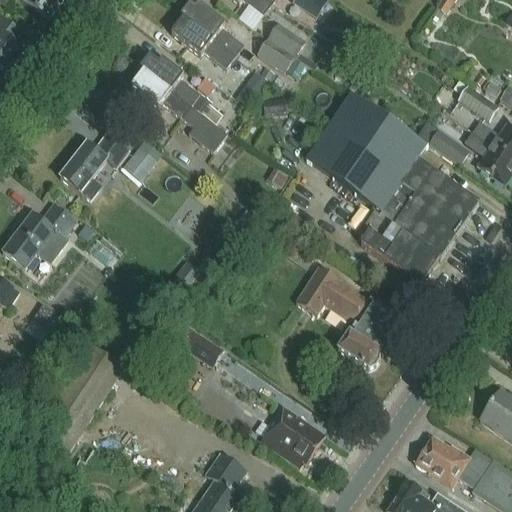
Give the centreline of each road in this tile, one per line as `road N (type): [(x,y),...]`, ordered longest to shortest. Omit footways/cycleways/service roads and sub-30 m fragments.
road 1 (secondary): [(339,511),(511,262)]
road 2 (unclassified): [(0,136),(105,0)]
